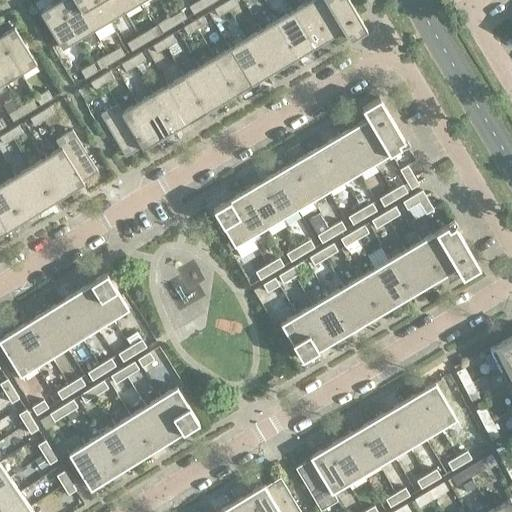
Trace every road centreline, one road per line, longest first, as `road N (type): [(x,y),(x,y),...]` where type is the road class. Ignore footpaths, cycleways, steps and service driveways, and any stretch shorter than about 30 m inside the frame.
road 1 (residential): [(0,293),(391,55)]
road 2 (residential): [(129,511),(511,285)]
road 3 (residential): [(511,257),(391,55)]
